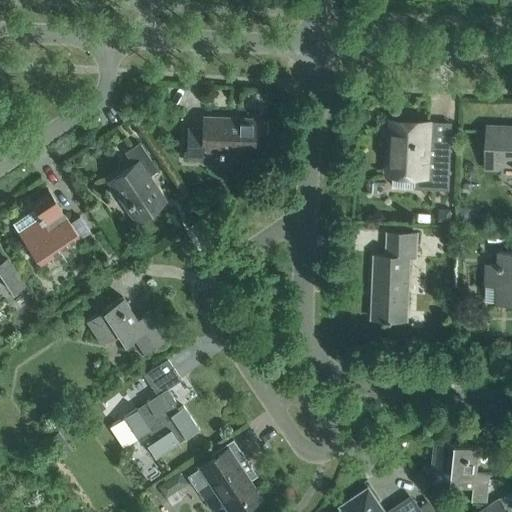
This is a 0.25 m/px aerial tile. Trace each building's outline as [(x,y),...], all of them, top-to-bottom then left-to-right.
[(251,159),(253,118),(201,116),(201,126),(184,125),(183,159),(199,159),(200,151),(235,152),(235,159),(251,159)] [(449,191),(449,190),(452,122),(427,120),(427,125),(389,124),(387,175),(391,175),(390,186),(392,188),(412,189),(449,191)] [(511,166),(511,127),(487,127),(486,169),(498,169),(498,166),(511,166)] [(135,168),(113,183),(133,214),(162,194),(149,175),(158,169),(139,141),(124,151),(135,168)] [(10,222),(11,222),(38,262),(78,235),(80,238),(90,231),(77,212),(68,219),(48,189),(29,201),(33,207),(12,221),(11,221),(10,222)] [(459,207),(459,224),(471,224),(471,208),(459,207)] [(439,208),(439,221),(451,221),(452,208),(439,208)] [(416,258),(417,233),(384,232),(383,254),(371,253),(369,317),(406,318),(408,257),(416,258)] [(497,266),(486,266),(486,307),(511,306),(511,253),(497,253),(497,266)] [(7,257),(0,262),(0,273),(12,292),(25,283),(7,257)] [(120,297),(102,310),(85,321),(101,344),(117,333),(124,344),(133,338),(142,352),(159,341),(165,337),(146,310),(135,318),(120,297)] [(126,413),(110,424),(125,446),(148,430),(154,439),(146,444),(155,458),(172,446),(197,429),(182,406),(177,408),(172,401),(175,399),(168,388),(181,379),(167,358),(143,374),(156,393),(126,413)] [(212,453),(214,457),(203,464),(187,476),(196,490),(209,481),(229,511),(235,511),(261,495),(244,471),(252,465),(234,438),(212,453)] [(449,469),(449,470),(448,482),(472,484),(470,498),(486,499),(489,472),(476,471),(479,446),(435,441),(433,467),(449,469)] [(178,471),(158,485),(165,496),(176,489),(185,483),(178,471)] [(344,510),(341,511),(420,511),(411,498),(390,511),(384,511),(369,489),(342,507),(344,510)] [(509,511),(511,511),(511,489),(500,498),(509,511)] [(476,511),(500,511),(506,509),(498,497),(476,511)]
